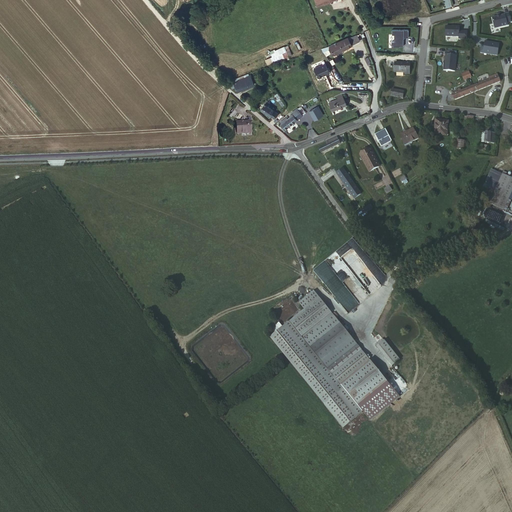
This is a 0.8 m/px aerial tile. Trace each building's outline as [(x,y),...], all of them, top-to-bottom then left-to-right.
[(317,0),(313,2),(315,8),(337,0),(317,0)] [(494,28),(511,24),(510,13),(492,17),(494,28)] [(445,37),(459,37),(459,39),(467,39),(468,31),(460,31),(460,26),(445,25),(445,37)] [(403,37),(408,37),(408,29),(391,29),(391,34),(394,34),(394,41),(391,41),(391,46),(403,46),(403,37)] [(356,38),(347,43),(349,48),(358,44),(356,38)] [(481,45),(480,53),(497,56),(500,43),(485,41),(484,45),(481,45)] [(334,45),(328,49),(329,52),(332,57),(349,48),(347,43),(336,48),(334,45)] [(267,64),(292,55),(288,44),(270,51),(272,56),(265,59),(267,64)] [(444,71),(456,71),(457,51),(445,50),(444,71)] [(283,70),(291,67),(289,62),(281,65),(283,70)] [(317,78),(329,73),(325,63),(313,68),(317,78)] [(403,66),(393,66),(392,76),(402,76),(402,78),(407,78),(408,65),(403,65),(403,66)] [(233,84),(234,89),(235,92),(253,85),(250,77),(233,84)] [(496,79),(487,82),(458,94),(457,95),(451,97),(453,102),(498,84),(496,79)] [(343,107),(339,98),(326,104),(330,113),(343,107)] [(259,110),(273,120),(277,115),(266,108),(268,105),(265,103),(264,105),(263,104),(259,110)] [(307,112),(312,121),(319,117),(315,108),(307,112)] [(232,110),(227,116),(231,120),(236,114),(232,110)] [(278,126),(283,132),(300,117),(295,110),(289,114),(290,116),(278,126)] [(471,123),(472,118),(462,117),(461,122),(465,123),(465,125),(466,125),(466,123),(471,123)] [(236,121),(236,127),(236,132),(236,133),(241,133),(241,132),(250,132),(250,120),(236,121)] [(447,123),(434,120),(433,124),(436,125),(434,134),(442,136),(442,137),(444,137),(445,135),(443,135),(444,130),(445,131),(447,123)] [(415,137),(409,127),(396,135),(401,145),(415,137)] [(495,139),(495,127),(491,127),(491,136),(484,135),(483,145),(493,146),(493,138),(495,139)] [(377,145),(388,140),(383,130),(372,134),(377,145)] [(326,147),(318,151),(320,155),(339,146),(336,140),(325,145),(326,147)] [(378,169),(369,152),(359,157),(368,175),(378,169)] [(342,170),(336,174),(353,200),(359,196),(342,170)] [(489,203),(502,174),(493,170),(480,198),(489,203)] [(511,179),(502,174),(489,203),(504,210),(510,199),(511,194),(511,179)] [(359,256),(325,283),(348,315),(383,284),(359,256)] [(389,381),(314,290),(299,301),(305,308),(270,337),(343,430),(365,413),(358,406),(389,381)] [(402,360),(384,339),(376,348),(391,367),(402,360)] [(401,397),(393,388),(365,413),(371,422),(401,397)]
